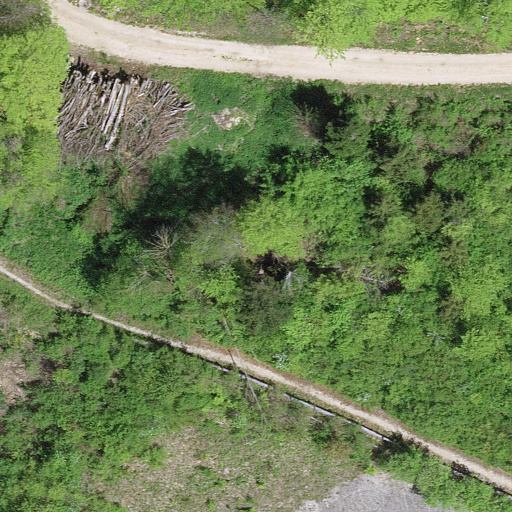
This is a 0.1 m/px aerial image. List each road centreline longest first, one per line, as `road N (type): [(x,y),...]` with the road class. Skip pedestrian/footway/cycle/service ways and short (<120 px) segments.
road 1 (motorway): [(4,0),(237,511)]
road 2 (track): [(511,475),(164,323),(0,263)]
road 3 (track): [(47,0),(80,21),(147,41),(337,60),(511,58)]
road 4 (motorway): [(391,0),(511,307)]
